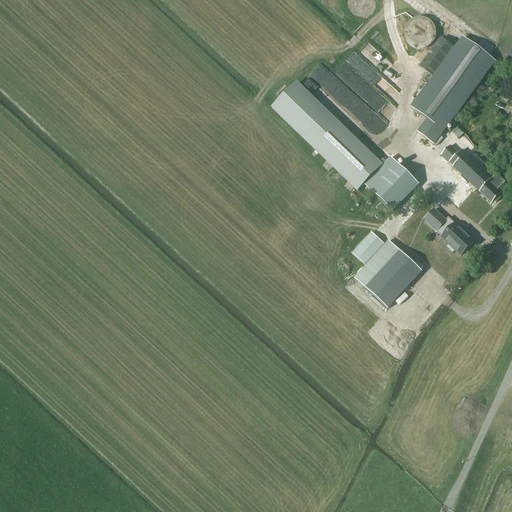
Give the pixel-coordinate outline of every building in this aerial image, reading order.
[(437,35),(437,34),(437,31),(436,29),(434,25),(433,23),(430,21),(427,19),(424,18),(422,18),(418,18),(415,19),(412,20),(410,22),(407,25),(406,27),(405,31),(404,34),(404,37),(405,40),(407,43),(408,45),(411,47),(414,49),(416,50),(420,51),(423,51),(426,50),(429,48),(432,46),(435,43),(436,40),(437,38),(437,35)] [(438,42),(420,67),(433,77),(451,52),(454,48),(441,38),(438,42)] [(464,39),(411,108),(427,120),(418,133),(433,144),(495,62),(464,39)] [(511,82),(506,77),(501,83),(510,91),(511,88),(511,82)] [(272,109),(315,151),(318,154),(325,161),(335,170),(357,192),(358,191),(364,185),(383,165),(297,82),(272,109)] [(456,141),(460,137),(454,131),(450,135),(456,141)] [(450,146),(441,155),(481,193),(484,196),(492,203),(500,194),(496,190),(504,182),(496,174),(491,169),(487,173),(462,151),(459,155),(450,146)] [(383,165),(364,185),(371,191),(393,213),(419,185),(397,164),(391,158),(383,165)] [(419,205),(404,219),(411,226),(418,219),(414,216),(422,208),(419,205)] [(434,209),(424,221),(442,238),(441,239),(448,245),(446,248),(452,255),(455,252),(461,258),(475,243),(448,218),(446,220),(434,209)] [(389,241),(355,279),(366,289),(388,309),(422,272),(400,252),(389,241)]
